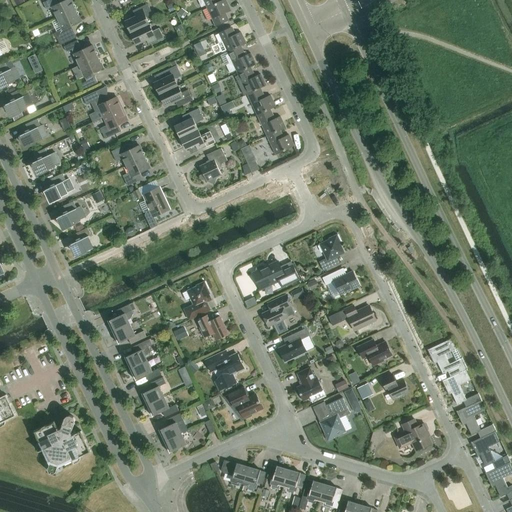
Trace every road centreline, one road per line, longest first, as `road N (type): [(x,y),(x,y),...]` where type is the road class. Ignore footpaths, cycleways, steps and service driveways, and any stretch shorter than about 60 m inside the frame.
road 1 (primary): [(306,25),(387,199),(446,284),(511,422)]
road 2 (primary): [(511,358),(344,9)]
road 3 (residential): [(291,169),(196,214),(95,0)]
road 4 (residential): [(315,220),(347,210),(462,454)]
road 5 (residential): [(289,419),(229,270),(315,220)]
road 6 (residential): [(37,285),(126,474),(144,485)]
road 7 (residential): [(144,485),(148,466),(61,276)]
road 8 (residential): [(291,169),(306,155),(309,126),(247,0)]
road 9 (residential): [(144,485),(289,419)]
road 10 (residential): [(422,475),(397,480),(305,453),(289,419)]
road 11 (residential): [(61,276),(0,148)]
